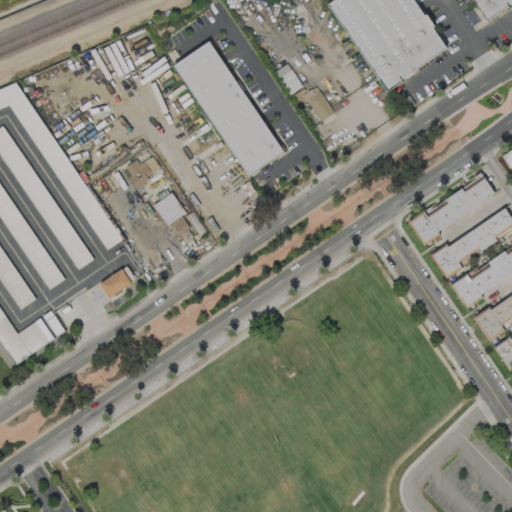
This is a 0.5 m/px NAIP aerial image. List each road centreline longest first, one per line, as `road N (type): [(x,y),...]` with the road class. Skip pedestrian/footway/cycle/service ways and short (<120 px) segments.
road 1 (primary): [(511,62),(0,412)]
road 2 (primary): [(0,477),(365,228)]
road 3 (residential): [(511,418),(378,219)]
road 4 (primary): [(365,228),(511,124)]
